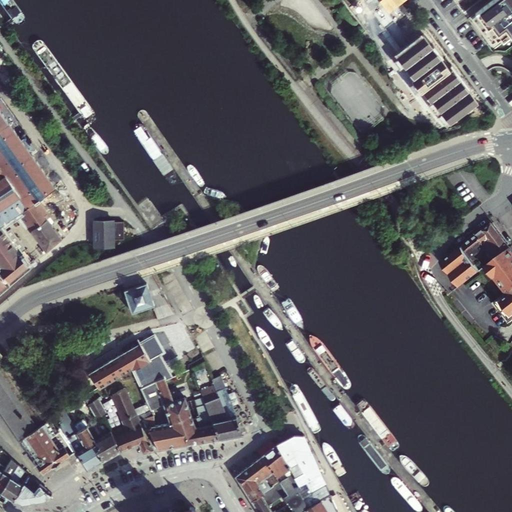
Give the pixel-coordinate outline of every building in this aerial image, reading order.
[(508,41),(511,38),(511,0),(497,0),(473,18),(495,48),(504,41),(508,41)] [(478,103),(423,32),(392,55),(448,126),(478,103)] [(0,116),(1,118),(11,132),(14,133),(15,133),(16,131),(17,130),(17,128),(16,126),(14,126),(11,122),(12,120),(11,119),(10,118),(9,118),(8,118),(6,115),(6,113),(5,111),(4,111),(2,110),(1,111),(0,111),(0,116)] [(0,289),(31,264),(26,257),(24,258),(21,253),(17,256),(3,236),(0,232),(0,226),(0,227),(18,214),(21,220),(44,254),(57,243),(44,225),(44,215),(34,202),(52,190),(29,158),(34,154),(24,140),(19,143),(16,139),(11,132),(1,118),(0,116),(0,289)] [(474,235),(485,250),(491,259),(511,243),(495,219),(474,235)] [(110,221),(93,222),(95,247),(113,246),(113,239),(123,239),(122,222),(110,221)] [(11,231),(3,236),(17,256),(21,253),(25,250),(11,231)] [(460,247),(471,261),(485,250),(474,235),(460,247)] [(491,259),(487,262),(510,292),(503,297),(511,310),(511,309),(511,242),(511,243),(491,259)] [(479,272),(459,247),(439,264),(458,288),(479,272)] [(153,279),(122,290),(130,312),(150,305),(152,309),(167,303),(153,279)] [(155,334),(140,341),(151,359),(133,367),(140,385),(163,373),(164,375),(170,373),(160,354),(166,352),(155,334)] [(89,373),(99,388),(133,367),(151,359),(140,341),(89,373)] [(192,367),(194,372),(207,366),(205,361),(192,367)] [(144,417),(157,448),(161,447),(186,443),(181,423),(168,388),(164,375),(163,373),(140,385),(145,396),(157,390),(165,408),(151,410),(152,413),(144,417)] [(214,385),(209,387),(211,392),(225,388),(220,376),(212,379),(214,385)] [(173,386),(168,388),(181,423),(186,443),(197,440),(194,426),(197,425),(195,418),(191,419),(181,391),(176,393),(173,386)] [(200,390),(202,394),(217,436),(240,433),(233,415),(234,414),(225,388),(211,392),(209,387),(200,390)] [(114,433),(123,451),(139,442),(142,451),(157,448),(144,417),(152,413),(147,414),(139,418),(127,390),(116,395),(126,420),(124,421),(126,427),(114,433)] [(194,426),(197,440),(217,436),(202,394),(197,396),(199,404),(195,406),(200,417),(195,418),(197,425),(194,426)] [(93,404),(99,419),(105,416),(110,414),(105,404),(107,402),(106,399),(93,404)] [(75,404),(51,413),(60,424),(61,424),(77,451),(90,470),(97,466),(104,462),(99,454),(106,449),(90,424),(75,404)] [(90,424),(106,449),(99,454),(104,462),(123,451),(114,433),(105,416),(99,419),(107,435),(104,437),(95,422),(90,424)] [(44,423),(26,435),(42,459),(37,462),(43,472),(72,455),(66,444),(60,447),(51,435),(44,423)] [(294,437),(275,445),(291,469),(299,463),(305,471),(297,477),(300,482),(303,482),(318,472),(303,437),(294,437)] [(280,498),(286,507),(292,503),(295,508),(289,511),(288,511),(297,511),(328,493),(318,472),(303,482),(300,482),(297,477),(291,469),(275,445),(261,456),(280,484),(286,494),(280,498)] [(6,465),(0,472),(0,486),(18,462),(12,456),(6,465)] [(261,456),(252,463),(263,480),(266,478),(274,489),(280,484),(261,456)] [(0,486),(0,488),(11,496),(22,482),(19,479),(26,469),(18,462),(0,486)] [(280,484),(274,489),(276,493),(273,495),(263,480),(252,463),(233,477),(255,511),(269,511),(267,507),(280,498),(286,494),(280,484)] [(22,482),(11,496),(21,499),(42,497),(46,495),(51,492),(29,472),(22,482)] [(335,511),(328,493),(297,511),(335,511)]
